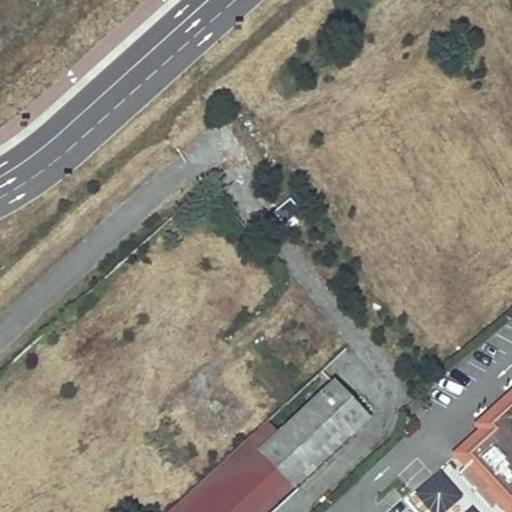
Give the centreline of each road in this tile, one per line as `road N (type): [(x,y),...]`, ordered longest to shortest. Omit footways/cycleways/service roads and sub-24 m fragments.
road 1 (residential): [(0,336),(186,163),(219,149)]
road 2 (residential): [(0,174),(50,140),(208,0)]
